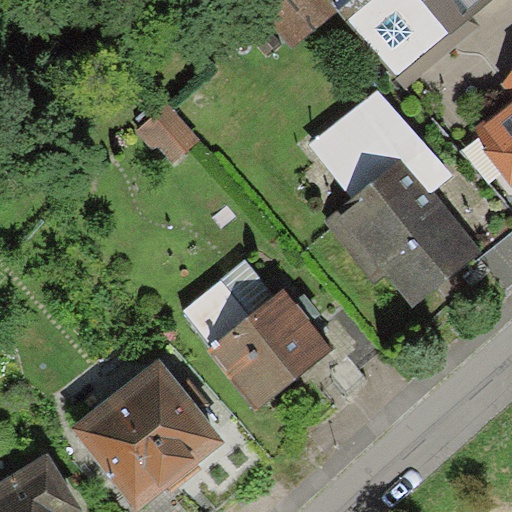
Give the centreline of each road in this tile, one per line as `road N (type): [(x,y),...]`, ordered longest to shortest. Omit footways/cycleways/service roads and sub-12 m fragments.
road 1 (track): [(229,0),(116,94),(0,207)]
road 2 (residential): [(353,511),(511,368)]
